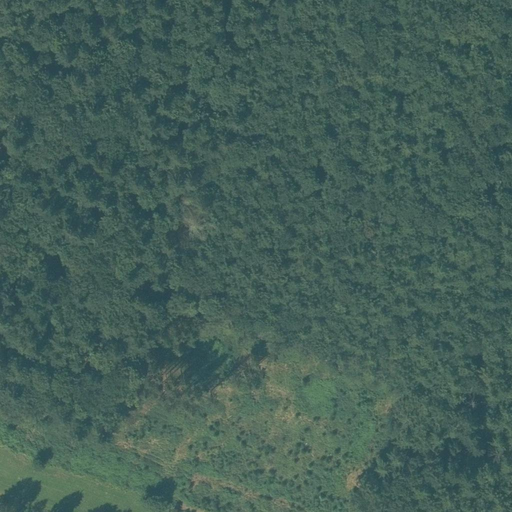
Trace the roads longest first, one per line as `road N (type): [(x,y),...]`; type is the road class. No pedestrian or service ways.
road 1 (track): [(406,511),(511,246)]
road 2 (track): [(122,511),(0,460)]
